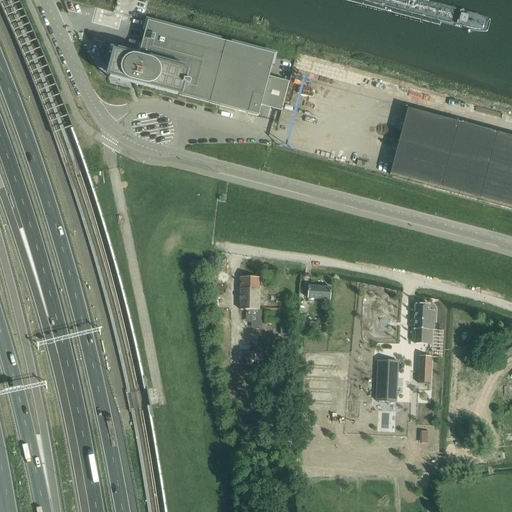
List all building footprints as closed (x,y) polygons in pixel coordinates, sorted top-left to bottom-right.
[(147,22),(144,34),(138,58),(113,52),(106,77),(109,78),(120,80),(120,81),(121,82),(121,81),(131,84),(132,85),(132,84),(143,87),(143,88),(144,88),(144,87),(155,90),(154,91),(155,91),(156,90),(166,93),(166,94),(167,94),(167,93),(178,96),(178,97),(179,97),(179,96),(258,117),(274,56),(147,22)] [(511,137),(407,110),(390,175),(511,207),(511,137)] [(240,279),(240,310),(259,310),(259,279),(240,279)] [(308,299),(329,301),(331,289),(309,287),(308,299)] [(416,307),(415,331),(416,331),(416,343),(431,343),(432,332),(433,332),(434,314),(429,314),(429,308),(416,307)] [(280,313),(264,313),(264,324),(280,324),(280,313)] [(307,331),(309,317),(300,316),(298,330),(307,331)] [(291,336),(291,322),(281,321),(280,335),(291,336)] [(511,341),(500,349),(506,358),(511,354),(511,341)] [(419,357),(418,384),(430,384),(431,358),(419,357)] [(378,361),(376,401),(396,402),(396,394),(390,393),(391,378),(397,379),(398,362),(378,361)]
